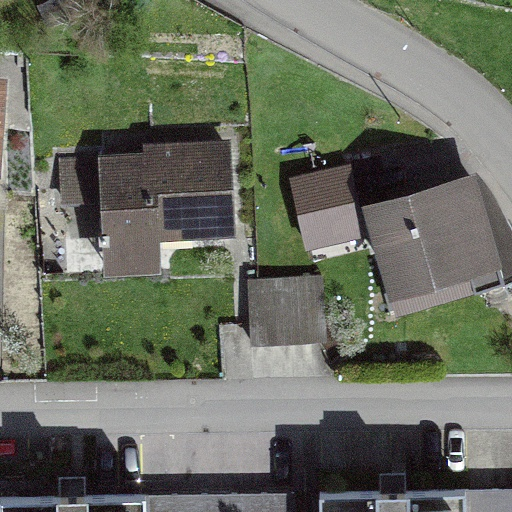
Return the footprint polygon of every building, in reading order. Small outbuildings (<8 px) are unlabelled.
[(155,228),(230,224),(226,147),(148,151),(148,159),(102,162),(107,250),(156,248),(155,228)] [(357,209),(346,168),(308,177),(309,182),(296,185),(305,223),(357,209)] [(389,309),(500,276),(469,180),(373,208),(396,285),(383,289),(389,309)] [(280,277),(284,340),(316,338),(312,276),(280,277)] [(251,341),(284,340),(280,277),(247,280),(251,341)] [(511,511),(511,487),(464,489),(464,511),(511,511)] [(464,511),(464,489),(319,491),(319,511),(464,511)] [(293,511),(293,491),(0,495),(0,511),(293,511)]
